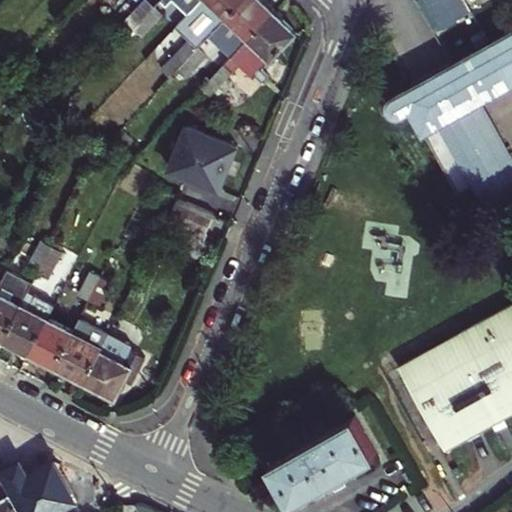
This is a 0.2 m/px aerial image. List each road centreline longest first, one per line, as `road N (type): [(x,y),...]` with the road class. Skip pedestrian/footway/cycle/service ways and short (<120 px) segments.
road 1 (residential): [(151,471),(172,439),(349,19)]
road 2 (residential): [(0,397),(151,471)]
